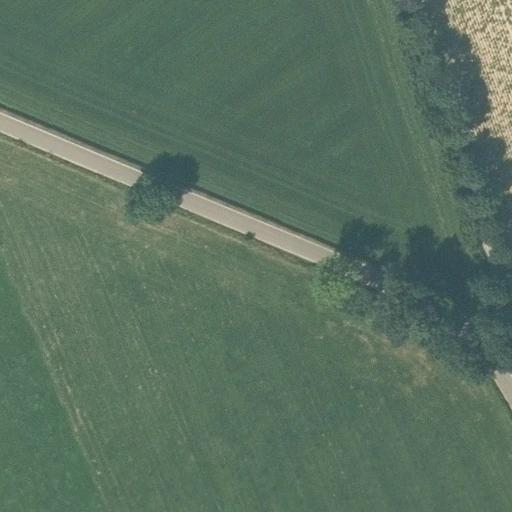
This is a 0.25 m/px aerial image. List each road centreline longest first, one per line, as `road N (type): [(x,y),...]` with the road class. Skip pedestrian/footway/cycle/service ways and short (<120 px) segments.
road 1 (tertiary): [(511,395),(471,333),(417,298),(0,121)]
road 2 (track): [(511,322),(403,0)]
